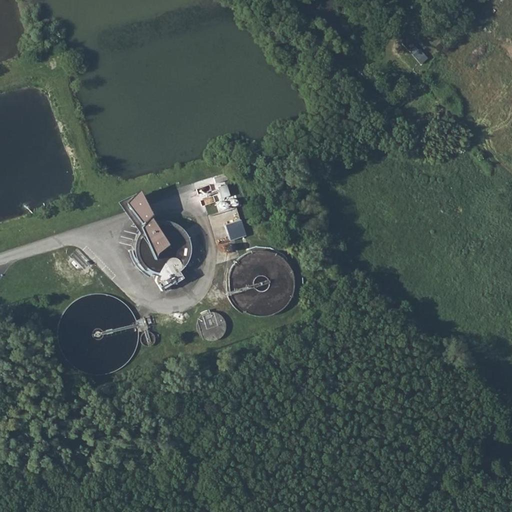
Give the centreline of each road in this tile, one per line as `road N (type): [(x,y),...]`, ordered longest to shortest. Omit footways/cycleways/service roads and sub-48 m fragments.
road 1 (track): [(172,203),(167,184),(330,122),(318,92),(243,0)]
road 2 (track): [(94,228),(52,79),(0,86)]
